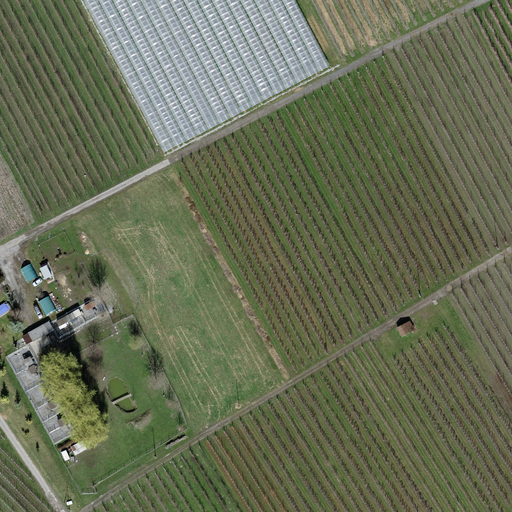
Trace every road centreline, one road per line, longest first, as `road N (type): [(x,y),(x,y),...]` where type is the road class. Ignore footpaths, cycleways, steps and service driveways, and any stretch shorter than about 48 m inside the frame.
road 1 (track): [(0,244),(483,0)]
road 2 (track): [(81,511),(511,248)]
